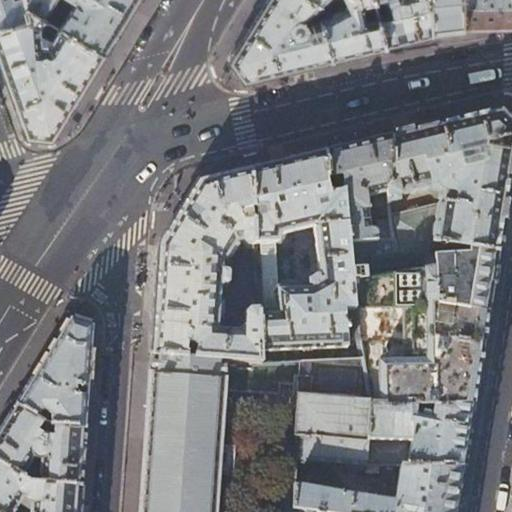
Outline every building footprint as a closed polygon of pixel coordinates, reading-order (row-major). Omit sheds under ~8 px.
[(0,0),(0,25),(27,17),(23,1),(23,0),(0,0)] [(23,0),(23,1),(45,15),(53,20),(104,52),(121,24),(132,5),(135,0),(23,0)] [(264,0),(257,11),(228,59),(243,79),(286,69),(358,51),(384,45),(373,0),(264,0)] [(373,0),(384,45),(388,44),(399,41),(407,39),(430,34),(428,0),(373,0)] [(428,0),(430,34),(447,31),(463,29),(461,0),(428,0)] [(511,0),(461,0),(463,29),(483,29),(491,28),(499,28),(511,27),(511,0)] [(39,24),(45,15),(23,1),(27,17),(0,25),(0,60),(6,79),(24,129),(26,134),(51,137),(53,134),(80,90),(104,52),(53,20),(50,25),(56,29),(51,38),(39,35),(39,24)] [(415,129),(391,135),(391,179),(386,187),(387,194),(389,206),(395,205),(395,197),(431,188),(440,192),(439,203),(389,214),(390,215),(390,218),(392,239),(348,242),(350,266),(396,264),(395,254),(467,252),(468,247),(498,253),(504,216),(508,191),(511,163),(511,120),(499,109),(415,129)] [(356,143),(324,151),(326,177),(343,175),(343,191),(348,242),(392,239),(390,218),(377,219),(378,233),(376,233),(375,231),(374,229),(373,228),(371,228),(370,228),(367,197),(374,196),(375,206),(383,205),(384,216),(390,215),(389,214),(389,206),(387,194),(386,187),(391,179),(391,135),(356,143)] [(280,162),(251,169),(254,244),(277,243),(280,234),(302,230),(305,240),(306,242),(307,243),(308,243),(315,242),(318,279),(306,286),(279,286),(277,287),(276,288),(274,290),(274,292),(273,293),(275,311),(258,313),(261,351),(347,347),(345,325),(355,325),(350,266),(348,242),(343,191),(329,194),(326,177),(324,151),(280,162)] [(254,244),(251,169),(220,176),(198,182),(180,212),(159,245),(158,258),(158,261),(151,354),(261,363),(261,351),(258,313),(258,309),(249,309),(246,313),(245,325),(238,330),(217,328),(220,285),(229,286),(230,271),(222,270),(222,260),(226,259),(237,243),(244,242),(246,245),(254,244)] [(396,264),(350,266),(355,325),(361,358),(370,407),(415,406),(423,406),(474,404),(479,368),(498,253),(468,247),(467,252),(395,254),(396,264)] [(35,372),(15,405),(46,425),(86,428),(89,388),(93,325),(69,317),(35,372)] [(261,363),(151,354),(150,374),(142,480),(140,511),(216,511),(225,390),(280,394),(281,384),(299,385),(301,361),(261,363)] [(368,407),(370,407),(361,358),(301,361),(299,385),(296,438),(367,443),(368,407)] [(370,407),(368,407),(367,443),(366,464),(401,465),(463,467),(468,440),(474,404),(423,406),(422,417),(414,416),(415,406),(370,407)] [(84,457),(86,428),(46,425),(15,405),(3,425),(0,429),(0,463),(21,477),(34,457),(36,458),(36,459),(37,459),(39,459),(41,459),(39,483),(82,486),(84,457)] [(366,464),(367,443),(296,438),(296,448),(295,460),(297,460),(365,465),(366,464)] [(307,511),(307,510),(294,508),(295,485),(297,460),(295,460),(296,448),(287,447),(283,488),(285,489),(283,511),(307,511)] [(0,511),(80,511),(82,486),(39,483),(31,482),(21,477),(0,463),(0,511)] [(456,511),(457,508),(463,467),(401,465),(395,501),(295,485),(294,508),(307,510),(319,511),(456,511)]
